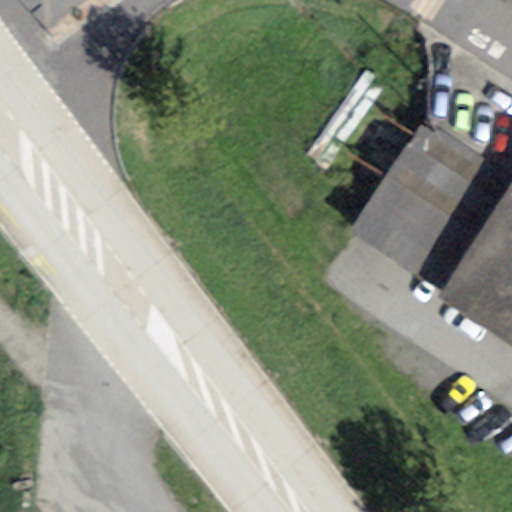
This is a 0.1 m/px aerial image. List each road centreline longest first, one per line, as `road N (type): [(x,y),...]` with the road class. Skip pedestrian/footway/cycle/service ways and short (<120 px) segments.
road 1 (primary): [(299,511),(0,125)]
road 2 (residential): [(106,0),(0,71)]
